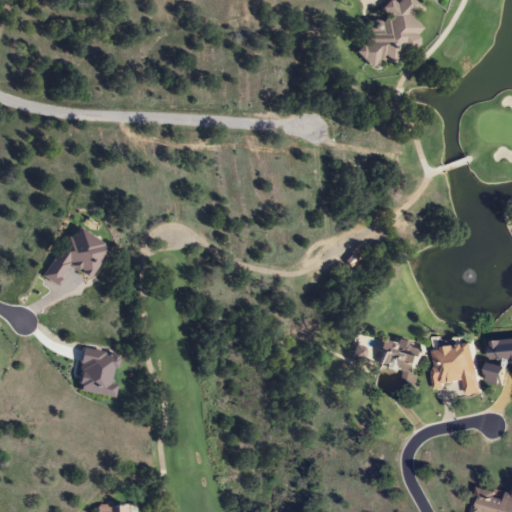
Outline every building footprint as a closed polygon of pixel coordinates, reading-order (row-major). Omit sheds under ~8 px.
[(366,67),(416,49),(410,34),(415,32),(408,13),(414,11),(409,0),(388,0),(377,4),(383,20),(375,23),(377,30),(356,38),(366,67)] [(41,279),(54,286),(66,264),(89,277),(106,247),(69,227),(41,279)] [(511,340),(486,342),(488,384),(503,383),(502,365),(511,364),(511,340)] [(418,356),(405,354),(406,344),(381,341),(376,385),(414,390),(418,356)] [(479,394),(472,344),(430,351),(435,387),(461,384),(463,396),(479,394)] [(511,511),(511,495),(476,488),(471,511),(477,511),(511,511)]
